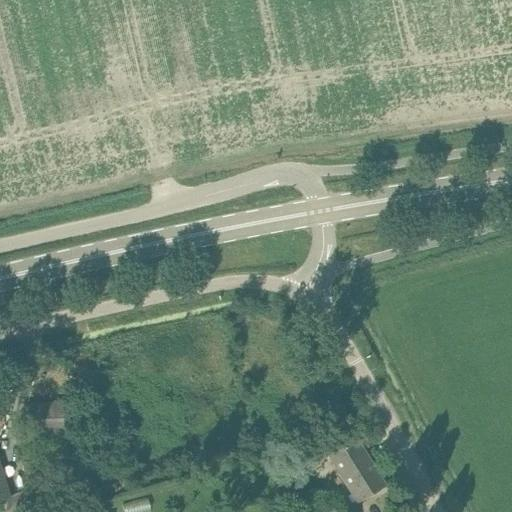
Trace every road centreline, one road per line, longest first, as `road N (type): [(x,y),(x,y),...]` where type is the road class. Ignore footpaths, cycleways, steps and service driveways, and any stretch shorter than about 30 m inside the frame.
road 1 (unclassified): [(0,248),(280,172),(306,174),(319,211)]
road 2 (primary): [(0,278),(319,211)]
road 3 (unclassified): [(0,337),(215,285),(261,282),(300,294)]
road 4 (unclassified): [(428,511),(354,359),(328,316),(300,294)]
road 5 (primary): [(319,211),(511,180)]
